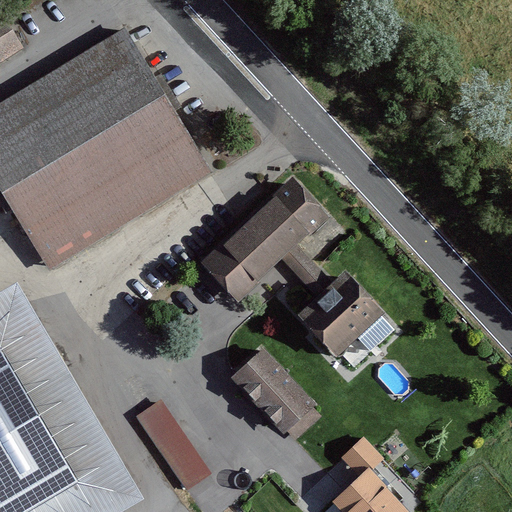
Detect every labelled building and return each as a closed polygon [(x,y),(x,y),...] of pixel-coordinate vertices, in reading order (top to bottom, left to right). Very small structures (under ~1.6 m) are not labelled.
[(0,15),(0,59),(22,47),(2,14),(0,15)] [(124,31),(0,106),(0,184),(50,265),(208,168),(124,31)] [(293,176),(202,262),(238,300),(283,259),(296,246),(329,215),(293,176)] [(317,267),(296,246),(283,259),(318,295),(298,314),(313,329),(337,354),(383,311),(344,271),(332,283),(317,267)] [(314,403),(262,349),(231,378),(283,432),(287,428),(296,437),(319,414),(311,406),(314,403)] [(0,356),(0,511),(20,511),(74,481),(0,356)] [(138,416),(186,487),(209,472),(160,401),(138,416)] [(341,457),(360,477),(373,464),(381,457),(362,437),(341,457)] [(360,477),(333,503),(341,511),(409,511),(400,503),(406,497),(373,464),(360,477)]
